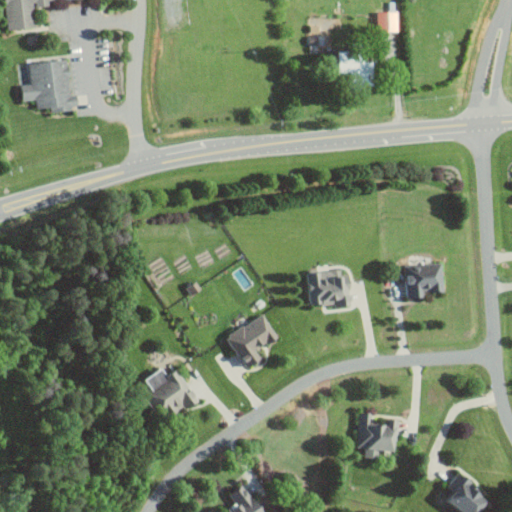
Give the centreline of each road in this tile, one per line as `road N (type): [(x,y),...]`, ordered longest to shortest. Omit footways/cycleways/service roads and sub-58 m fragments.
road 1 (secondary): [(0,208),(183,159),(511,121)]
road 2 (residential): [(149,511),(171,480),(344,369),(494,355)]
road 3 (residential): [(478,124),(494,355),(511,422)]
road 4 (residential): [(140,169),(137,0)]
road 5 (residential): [(478,124),(510,0)]
